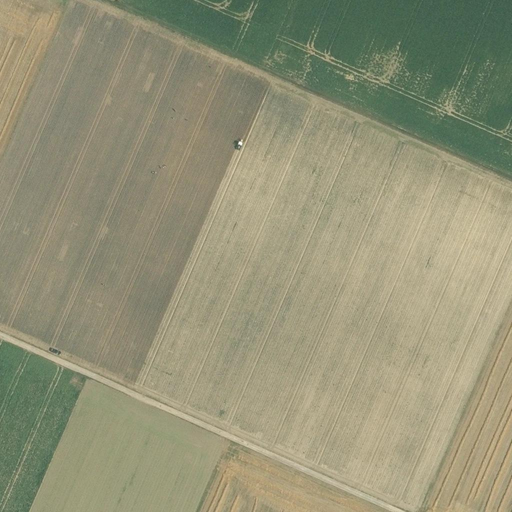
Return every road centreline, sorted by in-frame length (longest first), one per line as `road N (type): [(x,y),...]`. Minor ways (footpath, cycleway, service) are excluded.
road 1 (track): [(107,0),(511,179)]
road 2 (track): [(397,511),(0,335)]
